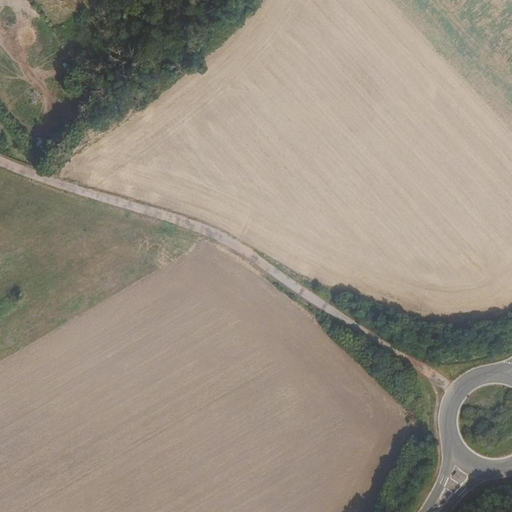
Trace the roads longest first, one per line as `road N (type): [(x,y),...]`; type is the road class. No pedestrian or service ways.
road 1 (unclassified): [(0,160),(199,228),(454,392)]
road 2 (track): [(38,177),(224,30)]
